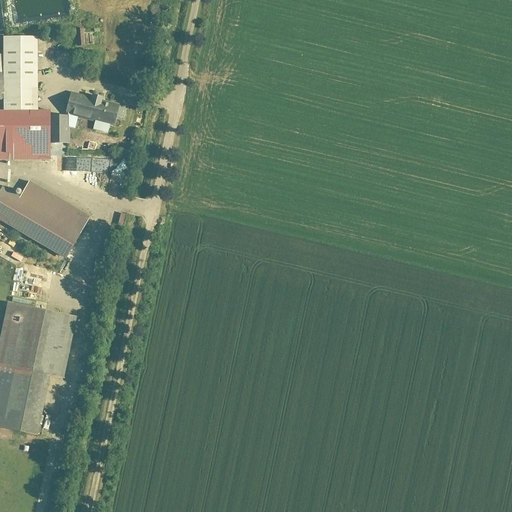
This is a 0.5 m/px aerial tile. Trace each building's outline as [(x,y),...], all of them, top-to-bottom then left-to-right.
[(13,95),(1,95),(0,68),(0,147),(15,147),(15,131),(32,131),(31,104),(13,104),(13,95)] [(76,95),(70,116),(112,127),(118,106),(76,95)] [(3,195),(0,199),(0,223),(66,263),(91,221),(32,186),(20,205),(3,195)] [(33,286),(32,287),(51,291),(55,272),(33,268),(32,273),(22,272),(20,284),(33,286)] [(0,428),(40,437),(53,381),(62,383),(76,322),(10,307),(0,352),(0,428)]
